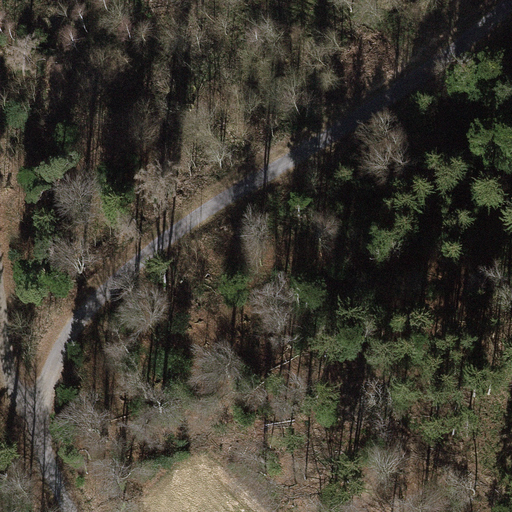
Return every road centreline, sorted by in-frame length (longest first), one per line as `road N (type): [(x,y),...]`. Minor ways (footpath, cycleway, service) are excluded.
road 1 (track): [(511,0),(473,38),(153,247),(68,334),(34,419)]
road 2 (track): [(34,419),(12,388),(0,296)]
